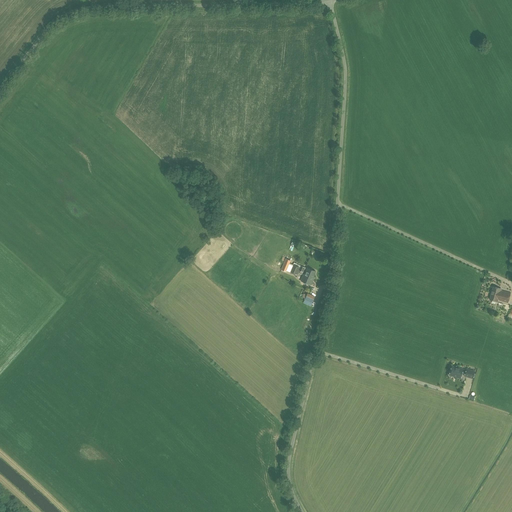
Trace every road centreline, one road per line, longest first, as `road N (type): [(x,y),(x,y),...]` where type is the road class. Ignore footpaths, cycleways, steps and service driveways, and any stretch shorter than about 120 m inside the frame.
road 1 (unclassified): [(300,511),(287,485),(286,455),(329,283),(337,203)]
road 2 (unclassified): [(0,86),(66,12),(248,4)]
road 3 (unclassified): [(337,203),(345,70),(330,0)]
road 4 (unclassified): [(482,272),(337,203)]
road 5 (unknown): [(312,351),(438,389)]
